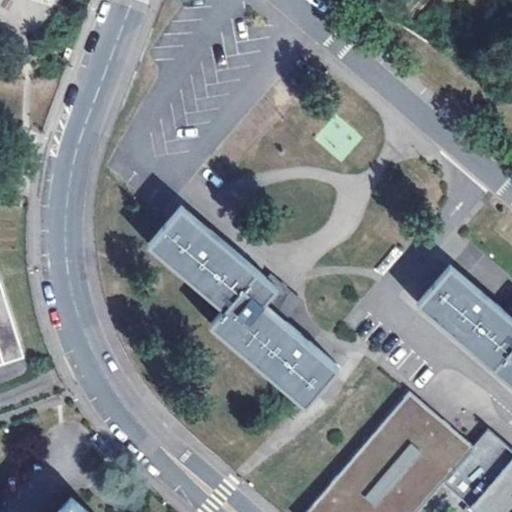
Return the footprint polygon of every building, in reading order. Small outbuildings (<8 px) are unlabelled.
[(181,203),(148,241),(226,305),(212,321),(304,402),(336,365),(261,301),(273,285),(181,203)] [(511,317),(448,264),(416,300),(511,381),(511,379),(511,317)] [(0,354),(21,348),(0,275),(0,354)] [(402,395),(303,511),(511,511),(511,458),(480,431),(466,449),(402,395)] [(89,511),(71,496),(57,511),(89,511)]
